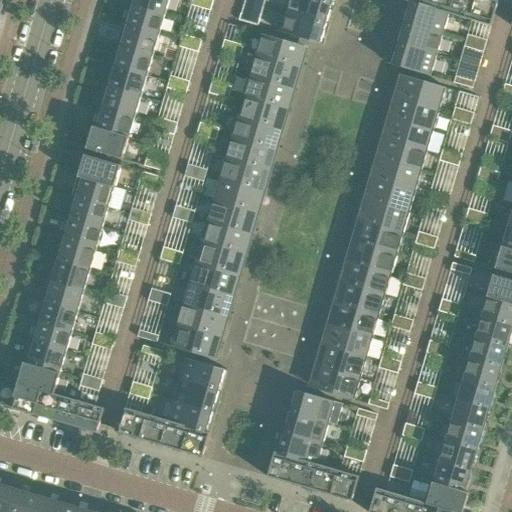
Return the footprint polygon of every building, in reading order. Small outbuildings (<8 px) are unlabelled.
[(134,0),(133,5),(165,15),(169,0),(134,0)] [(192,0),(191,5),(201,8),(202,0),(192,0)] [(202,0),(201,8),(210,11),(213,0),(202,0)] [(290,0),(287,12),(325,23),(332,2),(326,0),(290,0)] [(410,3),(427,8),(429,0),(406,0),(406,2),(410,3)] [(452,0),(429,0),(427,8),(448,14),(452,0)] [(452,0),(448,14),(448,15),(469,21),(475,0),(452,0)] [(492,0),(475,0),(469,21),(491,27),(498,2),(492,0)] [(410,3),(404,24),(442,35),(448,15),(448,14),(427,8),(410,3)] [(133,5),(126,26),(159,35),(165,15),(133,5)] [(325,23),(287,12),(281,33),(319,44),(325,23)] [(260,19),(241,14),(239,20),(258,26),(260,19)] [(404,24),(398,44),(436,56),(442,35),(404,24)] [(126,26),(120,47),(153,56),(159,35),(126,26)] [(262,34),(256,55),(295,66),(301,45),(262,34)] [(179,47),(188,50),(192,38),(182,35),(179,47)] [(464,47),(474,50),(477,38),(467,35),(464,47)] [(192,38),(188,50),(198,52),(202,40),(192,38)] [(477,38),(474,50),(483,53),(487,40),(477,38)] [(221,52),(230,55),(234,43),(224,40),(221,52)] [(234,43),(230,55),(240,58),(243,46),(234,43)] [(436,56),(398,44),(392,65),(430,76),(436,56)] [(120,47),(114,67),(147,77),(153,56),(120,47)] [(256,55),(249,76),(288,87),(295,66),(256,55)] [(114,67),(108,88),(141,98),(147,77),(114,67)] [(167,88),(176,91),(180,79),(170,76),(167,88)] [(249,76),(243,97),(282,108),(288,87),(249,76)] [(407,77),(401,97),(440,109),(446,88),(407,77)] [(455,77),(454,82),(453,83),(473,89),(475,82),(455,77)] [(180,79),(176,91),(186,94),(190,82),(180,79)] [(209,93),(218,96),(222,84),(212,81),(209,93)] [(222,84),(218,96),(228,99),(231,87),(222,84)] [(501,96),(511,99),(511,95),(511,86),(505,84),(501,96)] [(108,88),(102,109),(135,118),(141,98),(108,88)] [(243,97),(237,117),(276,129),(282,108),(243,97)] [(401,97),(395,118),(433,130),(440,109),(401,97)] [(451,120),(461,122),(464,110),(455,107),(451,120)] [(93,127),(92,128),(129,139),(135,118),(102,109),(97,128),(93,127)] [(464,110),(461,122),(470,125),(474,113),(464,110)] [(237,117),(231,138),(270,150),(276,129),(237,117)] [(155,130),(164,133),(168,120),(158,118),(155,130)] [(395,118),(389,139),(427,151),(433,130),(395,118)] [(168,120),(164,133),(174,135),(177,123),(168,120)] [(196,135),(206,138),(210,126),(200,123),(196,135)] [(210,126),(206,138),(216,141),(219,129),(210,126)] [(489,138),(499,141),(502,129),(493,126),(489,138)] [(129,139),(92,128),(86,149),(123,160),(129,139)] [(502,129),(499,141),(508,143),(511,131),(502,129)] [(29,153),(36,155),(41,140),(34,138),(29,153)] [(231,138),(225,159),(264,171),(270,150),(231,138)] [(389,139),(382,160),(421,171),(427,151),(389,139)] [(439,161),(449,164),(452,152),(443,149),(439,161)] [(452,152),(449,164),(458,167),(462,155),(452,152)] [(78,176),(115,186),(121,166),(84,155),(78,176)] [(146,159),(144,165),(144,166),(163,172),(165,165),(146,159)] [(225,159),(219,180),(258,191),(264,171),(225,159)] [(382,160),(377,181),(415,192),(421,171),(382,160)] [(184,177),(194,179),(198,167),(188,164),(184,177)] [(198,167),(194,179),(204,182),(207,170),(198,167)] [(477,179),(487,182),(490,170),(480,167),(477,179)] [(490,170),(487,182),(496,185),(500,173),(490,170)] [(140,179),(150,181),(160,184),(162,177),(142,172),(140,179)] [(76,197),(109,207),(115,186),(78,176),(78,177),(82,179),(76,197)] [(219,180),(213,201),(252,212),(258,191),(219,180)] [(377,181),(370,202),(409,213),(415,192),(377,181)] [(427,203),(437,205),(440,193),(430,190),(427,203)] [(440,193),(437,205),(446,208),(450,196),(440,193)] [(70,218),(103,228),(109,207),(76,197),(70,218)] [(213,201),(207,222),(246,233),(252,212),(213,201)] [(370,202),(364,223),(403,234),(409,213),(370,202)] [(172,218),(182,221),(185,209),(176,206),(172,218)] [(128,220),(138,223),(141,211),(132,208),(128,220)] [(185,209),(182,221),(191,224),(195,211),(185,209)] [(465,221),(474,223),(478,211),(468,209),(465,221)] [(141,211),(138,223),(147,226),(151,214),(141,211)] [(478,211),(474,223),(484,226),(487,214),(478,211)] [(64,239),(97,248),(103,228),(70,218),(64,239)] [(207,222),(201,243),(240,254),(246,233),(207,222)] [(364,223),(358,243),(397,255),(403,234),(364,223)] [(511,227),(507,227),(501,247),(511,250),(511,227)] [(415,244),(424,247),(428,235),(418,232),(415,244)] [(428,235),(424,247),(434,250),(438,238),(428,235)] [(58,260),(91,269),(97,248),(64,239),(58,260)] [(201,243),(195,263),(233,275),(240,254),(201,243)] [(358,243),(352,264),(391,276),(397,255),(358,243)] [(160,259),(170,262),(173,250),(164,247),(160,259)] [(511,250),(501,247),(495,269),(511,273),(511,250)] [(116,262),(126,265),(129,253),(120,250),(116,262)] [(173,250),(170,262),(179,265),(183,253),(173,250)] [(475,256),(456,250),(454,257),(473,263),(475,256)] [(129,253),(126,265),(135,268),(139,255),(129,253)] [(52,281),(85,290),(91,269),(58,260),(52,281)] [(195,263),(188,284),(227,296),(233,275),(195,263)] [(450,270),(470,275),(472,269),(452,263),(450,270)] [(352,264),(346,285),(385,296),(391,276),(352,264)] [(403,285),(412,288),(416,276),(406,273),(403,285)] [(511,280),(493,275),(487,296),(511,303),(511,280)] [(416,276),(412,288),(422,291),(425,279),(416,276)] [(46,301),(78,311),(85,290),(52,281),(46,301)] [(188,284),(182,305),(221,316),(227,296),(188,284)] [(346,285),(340,306),(379,317),(385,296),(346,285)] [(148,301),(158,304),(161,292),(151,289),(148,301)] [(104,303),(114,306),(117,294),(107,291),(104,303)] [(161,292),(158,304),(167,306),(171,294),(161,292)] [(117,294),(114,306),(123,309),(127,297),(117,294)] [(511,303),(487,296),(481,317),(511,326),(511,303)] [(438,311),(448,314),(451,302),(442,299),(438,311)] [(40,322),(72,332),(78,311),(46,301),(40,322)] [(451,302),(448,314),(458,317),(461,305),(451,302)] [(182,305),(176,326),(215,337),(221,316),(182,305)] [(340,306),(334,327),(372,338),(379,317),(340,306)] [(391,327),(400,330),(404,318),(394,315),(391,327)] [(511,326),(481,317),(474,338),(507,348),(511,332),(511,326)] [(404,318),(400,330),(410,333),(413,320),(404,318)] [(34,343),(66,352),(72,332),(40,322),(34,343)] [(215,337),(176,326),(170,347),(209,358),(215,337)] [(334,327),(327,348),(366,359),(372,338),(334,327)] [(137,337),(157,343),(159,336),(139,330),(137,337)] [(92,345),(101,348),(105,335),(95,333),(92,345)] [(105,335),(101,348),(111,350),(115,338),(105,335)] [(474,338),(468,359),(502,368),(507,348),(474,338)] [(426,353),(436,355),(439,343),(430,341),(426,353)] [(28,363),(60,373),(66,352),(34,343),(28,363)] [(439,343),(436,355),(445,358),(449,346),(439,343)] [(141,353),(161,358),(162,351),(143,346),(141,353)] [(327,348),(321,368),(360,380),(366,359),(327,348)] [(378,368),(388,371),(392,359),(382,356),(378,368)] [(180,380),(218,391),(224,369),(186,358),(180,380)] [(392,359),(388,371),(398,374),(401,362),(392,359)] [(468,359),(462,379),(495,389),(502,368),(468,359)] [(41,390),(54,394),(60,373),(28,363),(28,364),(24,362),(18,383),(41,390)] [(360,380),(321,368),(315,389),(354,400),(360,380)] [(80,386),(89,389),(93,377),(83,374),(80,386)] [(93,377),(89,389),(99,392),(102,380),(93,377)] [(462,379),(456,400),(489,410),(495,389),(462,379)] [(174,400),(212,411),(218,391),(180,380),(174,400)] [(129,394),(139,397),(142,385),(133,382),(129,394)] [(414,394),(424,397),(427,385),(418,382),(414,394)] [(12,409),(33,415),(41,390),(18,383),(14,397),(15,398),(12,409)] [(142,385),(139,397),(149,400),(152,388),(142,385)] [(427,385),(424,397),(433,400),(437,388),(427,385)] [(33,415),(54,421),(62,396),(54,394),(41,390),(33,415)] [(290,412),(329,423),(335,402),(297,391),(290,412)] [(54,421),(76,427),(83,402),(62,396),(54,421)] [(158,418),(167,420),(188,426),(206,432),(212,411),(174,400),(173,401),(164,398),(158,418)] [(370,398),(368,404),(368,405),(387,410),(389,403),(370,398)] [(456,400),(450,421),(483,430),(489,410),(456,400)] [(83,402),(76,427),(97,433),(104,408),(83,402)] [(118,433),(139,439),(146,414),(125,408),(118,433)] [(356,415),(375,421),(377,414),(358,409),(356,415)] [(284,432),(323,444),(329,423),(290,412),(284,432)] [(139,439),(160,445),(167,420),(158,418),(146,414),(139,439)] [(160,445),(181,451),(188,426),(167,420),(160,445)] [(450,421),(444,441),(477,451),(483,430),(450,421)] [(402,436),(411,438),(415,426),(405,424),(402,436)] [(188,426),(181,451),(203,458),(210,433),(206,432),(188,426)] [(415,426),(411,438),(421,441),(424,429),(415,426)] [(295,458),(317,464),(323,444),(284,432),(278,453),(295,458)] [(444,441),(438,462),(471,472),(477,451),(444,441)] [(344,457),(353,460),(357,448),(347,445),(344,457)] [(357,448),(353,460),(363,463),(367,451),(357,448)] [(267,477),(288,483),(295,458),(278,453),(274,452),(267,477)] [(288,483),(309,489),(317,464),(295,458),(288,483)] [(438,462),(432,483),(469,494),(469,493),(465,492),(471,472),(438,462)] [(309,489),(330,495),(338,470),(317,464),(309,489)] [(390,477),(399,480),(403,468),(393,465),(390,477)] [(403,468),(399,480),(409,482),(412,470),(403,468)] [(338,470),(330,495),(352,501),(359,476),(338,470)] [(96,511),(0,483),(0,511),(96,511)] [(426,503),(440,506),(459,511),(463,511),(469,494),(432,483),(426,503)] [(369,511),(392,511),(397,494),(376,488),(369,511)] [(392,511),(415,511),(419,500),(397,494),(392,511)] [(415,511),(438,511),(440,506),(426,503),(419,500),(415,511)]
